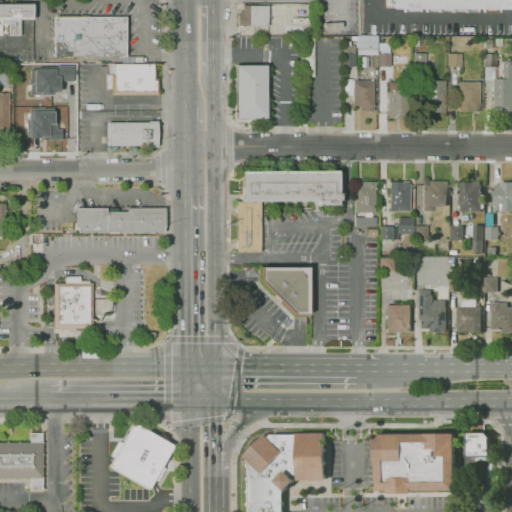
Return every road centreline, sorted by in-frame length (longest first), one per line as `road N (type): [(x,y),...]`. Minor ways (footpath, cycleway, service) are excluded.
road 1 (primary): [(216,403),(511,405)]
road 2 (residential): [(511,148),(216,147)]
road 3 (primary): [(216,369),(216,147)]
road 4 (primary): [(216,369),(0,368)]
road 5 (residential): [(0,173),(185,169)]
road 6 (primary): [(380,369),(216,369)]
road 7 (primary): [(511,369),(380,369)]
